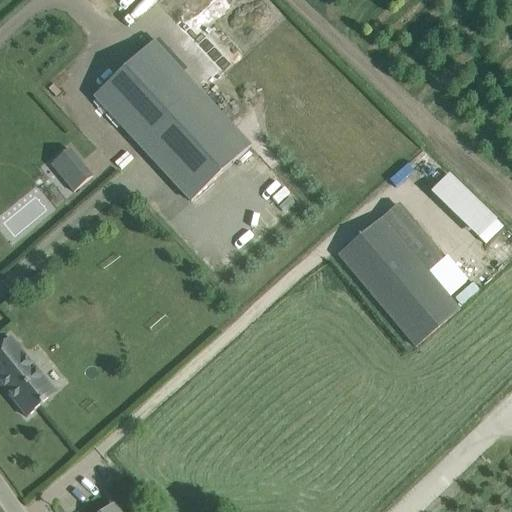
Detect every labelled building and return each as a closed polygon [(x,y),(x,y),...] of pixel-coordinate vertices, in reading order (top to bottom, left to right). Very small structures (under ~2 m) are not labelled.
[(201,96),(152,44),(94,98),(141,150),(201,96)] [(249,149),(201,96),(141,150),(191,203),(249,149)] [(83,166),(64,182),(74,194),(93,178),(83,166)] [(483,244),(501,225),(445,172),(427,191),(483,244)] [(267,214),(289,194),(280,184),(258,203),(267,214)] [(382,219),(337,257),(415,349),(461,311),(450,298),(467,282),(446,258),(445,260),(429,274),(382,219)] [(10,339),(0,346),(0,386),(26,418),(56,394),(10,339)]
